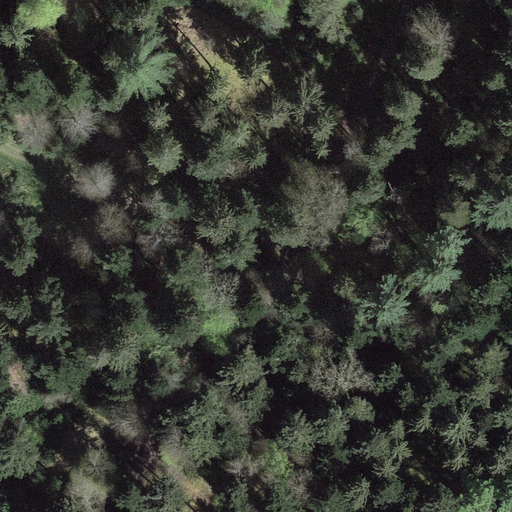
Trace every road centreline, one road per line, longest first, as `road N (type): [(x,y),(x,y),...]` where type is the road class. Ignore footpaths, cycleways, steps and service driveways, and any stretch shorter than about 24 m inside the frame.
road 1 (track): [(0,151),(131,210),(169,252),(205,324),(213,385),(106,511)]
road 2 (track): [(357,103),(328,179),(213,385),(333,511)]
road 3 (track): [(195,0),(357,103)]
road 4 (track): [(131,210),(211,215),(315,203)]
